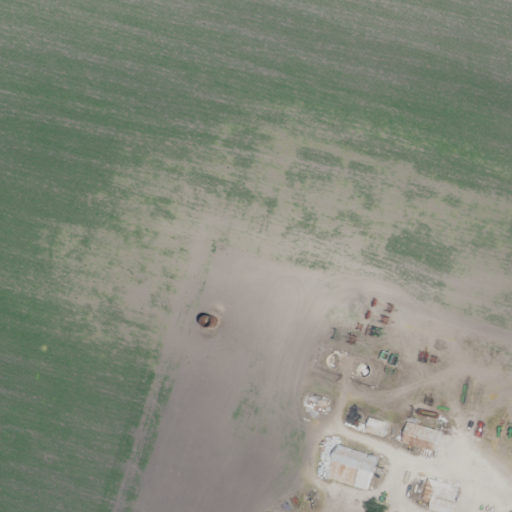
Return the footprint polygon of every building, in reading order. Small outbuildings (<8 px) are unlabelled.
[(325,415),(329,403),(310,395),(305,407),(325,415)] [(367,433),(385,437),(388,422),(370,418),(367,433)] [(402,443),(437,452),(442,431),(407,422),(402,443)] [(328,479),(369,490),(378,456),(337,445),(328,479)] [(430,505),(429,511),(434,511),(452,511),(459,486),(428,479),(422,503),(430,505)]
